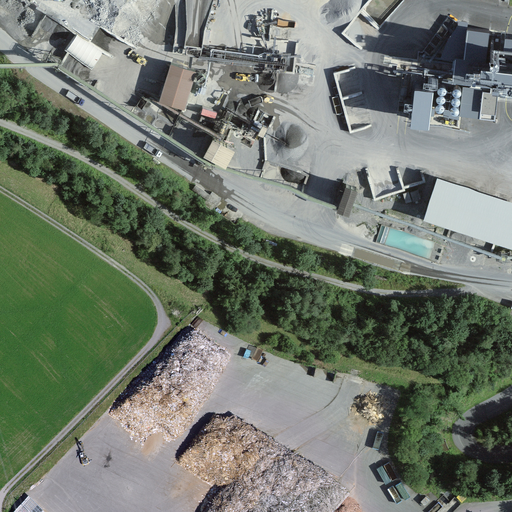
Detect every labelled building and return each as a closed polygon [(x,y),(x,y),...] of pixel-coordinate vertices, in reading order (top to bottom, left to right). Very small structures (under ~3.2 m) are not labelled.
[(504,47),(502,36),(469,42),(471,53),(504,47)] [(511,67),(511,71),(486,76),(488,85),(511,80),(511,37),(508,38),(511,55),(511,63),(511,64),(511,67)] [(184,104),(194,65),(169,59),(158,97),(184,104)] [(456,79),(456,77),(456,75),(455,73),(453,71),(451,70),(449,70),(446,70),(444,71),(443,73),(442,75),(441,77),(442,79),(443,81),(444,83),(446,84),(449,84),(451,84),(453,83),(454,81),(456,79)] [(440,82),(440,80),(440,78),(439,76),(437,74),(435,73),(433,73),(430,73),(428,74),(427,76),(426,78),(425,80),(426,82),(427,85),(428,86),(430,87),(433,87),(435,87),(437,86),(439,84),(440,82)] [(424,85),(424,83),(424,81),(423,79),(421,77),(419,76),(417,76),(415,76),(413,77),(411,79),(410,81),(410,83),(410,85),(411,87),(413,89),(415,90),(417,90),(419,90),(421,89),(423,87),(424,85)] [(408,88),(408,86),(408,84),(407,82),(405,80),(403,79),(401,79),(399,79),(397,80),(395,82),(394,84),(394,86),(394,88),(395,90),(397,92),(399,93),(401,93),(403,93),(405,92),(407,90),(408,88)] [(392,91),(392,89),(392,87),(391,85),(389,83),(387,82),(385,82),(383,82),(381,83),(379,85),(378,87),(378,89),(378,91),(379,93),(381,95),(383,96),(385,96),(387,96),(389,95),(391,93),(392,91)] [(376,94),(377,92),(376,90),(375,88),(374,86),(372,85),(369,85),(367,85),(365,86),(363,88),(362,90),(362,92),(362,94),(364,96),(365,98),(367,99),(369,99),(372,99),(374,98),(375,96),(376,94)] [(485,98),(483,114),(489,115),(491,99),(485,98)] [(214,108),(202,105),(200,112),(212,115),(214,108)] [(267,122),(262,119),(258,129),(263,132),(267,122)] [(235,142),(213,130),(203,147),(225,159),(235,142)] [(511,195),(437,171),(423,215),(511,243),(511,195)] [(357,189),(346,185),(339,205),(337,210),(348,214),(357,189)] [(418,188),(410,191),(413,200),(421,198),(418,188)] [(412,200),(409,190),(403,192),(406,202),(412,200)]
